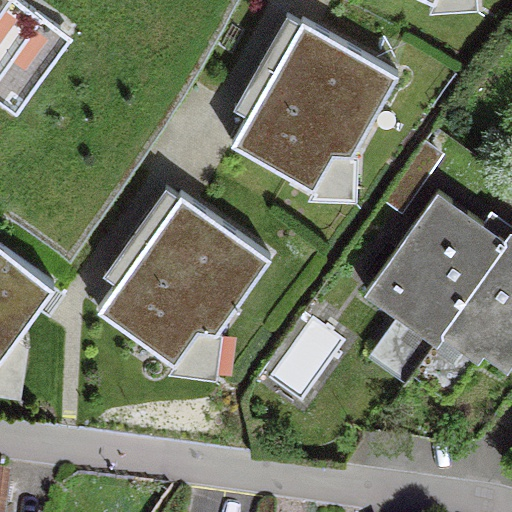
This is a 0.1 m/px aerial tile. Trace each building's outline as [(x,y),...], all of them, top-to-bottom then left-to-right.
[(0,0),(0,106),(0,107),(55,28),(14,0),(0,0)] [(241,116),(227,141),(308,189),(329,152),(348,153),(394,72),(298,17),(241,116)] [(511,351),(511,233),(507,229),(501,237),(496,234),(489,229),(433,189),(361,290),(431,340),(437,332),(472,357),(478,349),(502,366),(511,351)] [(266,255),(176,191),(116,276),(93,308),(170,362),(194,329),(212,331),(266,255)] [(49,282),(0,247),(0,350),(39,296),(49,282)]
